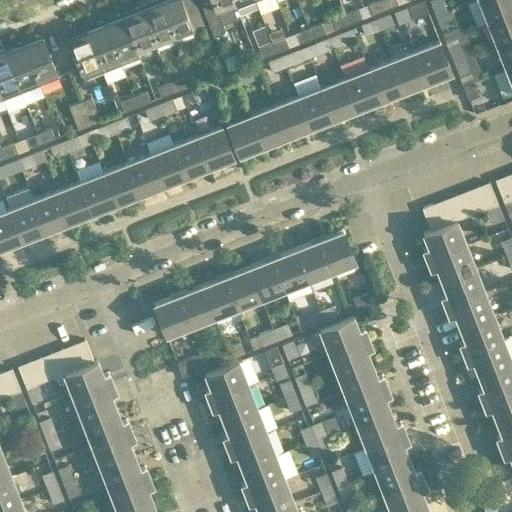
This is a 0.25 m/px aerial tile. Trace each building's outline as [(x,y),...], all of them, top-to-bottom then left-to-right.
[(153,2),(141,7),(155,42),(173,35),(159,0),(152,0),(153,2)] [(159,0),(173,35),(176,42),(182,39),(180,32),(203,23),(193,0),(159,0)] [(212,0),(213,0),(201,5),(209,23),(213,35),(221,32),(222,32),(222,31),(223,31),(223,30),(224,30),(224,29),(224,28),(224,27),(224,26),(224,25),(222,22),(240,15),(237,7),(234,0),(212,0)] [(381,0),(375,0),(368,3),(372,13),(385,8),(381,0)] [(396,0),(381,0),(385,8),(398,3),(396,0)] [(424,0),(422,0),(401,8),(406,20),(429,12),(424,0)] [(442,0),(429,0),(435,13),(446,9),(442,0)] [(511,0),(479,0),(488,20),(511,10),(511,0)] [(140,5),(122,12),(136,49),(155,42),(141,7),(140,5)] [(358,7),(344,12),(348,22),(362,17),(358,7)] [(401,8),(394,11),(399,23),(406,20),(401,8)] [(446,9),(435,13),(441,28),(452,24),(446,9)] [(511,10),(488,20),(497,43),(511,37),(511,10)] [(117,16),(104,21),(121,63),(139,56),(136,49),(122,12),(116,14),(117,16)] [(344,12),(331,17),(335,28),(348,22),(344,12)] [(389,12),(376,17),(381,28),(394,23),(389,12)] [(376,17),(362,23),(366,33),(381,28),(376,17)] [(98,24),(86,28),(103,70),(121,63),(104,21),(103,19),(97,22),(98,24)] [(321,21),(308,26),(312,37),(325,32),(321,21)] [(103,70),(86,28),(85,29),(84,26),(67,33),(78,61),(76,62),(79,70),(81,69),(84,78),(103,70)] [(308,26),(295,32),(299,42),(312,37),(308,26)] [(343,30),(328,36),(332,47),(347,41),(343,30)] [(36,37),(24,42),(40,84),(59,77),(43,35),(42,35),(41,33),(35,35),(36,37)] [(284,36),(271,41),(275,51),(288,46),(284,36)] [(328,36),(313,42),(318,53),(332,47),(328,36)] [(511,37),(497,43),(506,67),(511,64),(511,37)] [(439,38),(415,48),(428,79),(451,70),(439,38)] [(17,45),(6,49),(22,91),(40,84),(24,42),(23,42),(22,40),(16,42),(17,45)] [(271,41),(258,46),(262,56),(275,51),(271,41)] [(448,46),(454,60),(464,56),(459,42),(448,46)] [(0,89),(3,98),(22,91),(6,49),(4,47),(0,48),(0,89)] [(298,48),(283,54),(287,65),(302,59),(298,48)] [(415,48),(392,57),(404,89),(428,79),(415,48)] [(363,53),(339,62),(345,75),(357,107),(381,98),(369,66),(368,66),(363,53)] [(283,54),(268,60),(272,71),(287,65),(283,54)] [(464,56),(454,60),(459,74),(469,70),(464,56)] [(392,57),(369,66),(381,98),(404,89),(392,57)] [(511,64),(506,67),(493,72),(502,96),(511,92),(511,64)] [(241,70),(235,72),(240,83),(254,78),(249,67),(241,70)] [(315,72),(294,80),(299,93),(311,125),(334,116),(322,84),(321,85),(315,72)] [(183,75),(170,81),(174,91),(187,86),(183,75)] [(345,75),(322,84),(334,116),(357,107),(345,75)] [(226,76),(211,82),(216,93),(230,88),(226,76)] [(463,84),(469,98),(478,94),(473,80),(463,84)] [(170,81),(157,86),(161,96),(174,91),(170,81)] [(206,84),(190,90),(195,101),(211,95),(206,84)] [(146,89),(133,95),(137,105),(150,100),(146,89)] [(182,93),(186,105),(195,101),(190,90),(182,93)] [(186,105),(182,93),(173,97),(177,108),(186,105)] [(299,93),(275,103),(287,135),(311,125),(299,93)] [(91,95),(80,100),(89,124),(100,120),(91,95)] [(133,95),(120,100),(124,110),(137,105),(133,95)] [(173,97),(157,103),(162,114),(177,108),(173,97)] [(80,100),(69,104),(78,128),(89,124),(80,100)] [(157,103),(145,107),(145,108),(149,119),(162,114),(157,103)] [(275,103),(251,112),(263,144),(287,135),(275,103)] [(263,144),(251,112),(227,122),(239,153),(263,144)] [(126,115),(112,121),(116,132),(130,126),(126,115)] [(112,121),(98,126),(102,137),(116,132),(112,121)] [(222,124),(198,133),(211,164),(234,155),(222,124)] [(98,126),(88,130),(92,141),(102,137),(98,126)] [(50,127),(37,132),(41,142),(55,137),(50,127)] [(82,145),(92,141),(88,130),(78,134),(82,145)] [(37,132),(24,137),(28,148),(41,142),(37,132)] [(146,141),(150,152),(175,143),(170,132),(146,141)] [(198,133),(175,143),(187,174),(211,164),(198,133)] [(78,134),(64,139),(68,150),(82,145),(78,134)] [(24,137),(19,139),(23,150),(28,148),(24,137)] [(18,152),(23,150),(19,139),(13,141),(18,152)] [(51,145),(50,145),(54,156),(68,150),(64,139),(51,145)] [(13,141),(0,146),(5,157),(18,152),(13,141)] [(175,143),(150,152),(162,183),(187,174),(175,143)] [(41,149),(32,152),(36,163),(45,159),(41,149)] [(32,152),(18,158),(22,168),(36,163),(32,152)] [(150,152),(128,161),(140,192),(162,183),(150,152)] [(18,158),(3,163),(7,174),(22,168),(18,158)] [(76,169),(80,180),(104,170),(100,160),(76,169)] [(128,161),(104,170),(116,201),(140,192),(128,161)] [(104,170),(80,180),(92,211),(116,201),(104,170)] [(495,178),(503,201),(511,197),(511,189),(506,173),(495,178)] [(80,180),(57,188),(69,219),(92,211),(80,180)] [(486,207),(487,207),(498,203),(489,180),(477,184),(486,207)] [(466,189),(475,212),(486,207),(477,184),(466,189)] [(6,196),(10,207),(34,197),(30,187),(6,196)] [(57,188),(34,197),(46,229),(69,219),(57,188)] [(455,193),(464,216),(475,212),(466,189),(455,193)] [(453,221),(456,219),(464,216),(455,193),(444,197),(453,221)] [(34,197),(10,207),(22,238),(46,229),(34,197)] [(444,197),(432,202),(441,225),(453,221),(444,197)] [(511,213),(511,197),(503,201),(509,215),(511,213)] [(421,206),(430,229),(441,225),(432,202),(421,206)] [(498,203),(487,207),(493,221),(503,217),(498,203)] [(0,246),(22,238),(10,207),(0,210),(0,246)] [(428,246),(423,248),(427,258),(461,244),(457,235),(461,233),(456,219),(453,221),(441,225),(430,229),(423,232),(428,246)] [(343,229),(320,238),(332,269),(355,260),(343,229)] [(511,239),(511,236),(500,240),(506,254),(511,251),(511,239)] [(320,238),(297,247),(309,278),(332,269),(320,238)] [(461,244),(427,258),(430,268),(436,265),(441,279),(474,266),(469,252),(465,254),(461,244)] [(297,247),(272,256),(284,287),(289,298),(312,290),(307,279),(309,278),(297,247)] [(272,256),(249,265),(261,297),(284,287),(272,256)] [(249,265),(225,274),(237,306),(261,297),(249,265)] [(447,293),(441,295),(445,305),(479,291),(476,282),(480,280),(474,266),(441,279),(447,293)] [(225,274),(202,283),(214,315),(237,306),(225,274)] [(202,283),(179,292),(191,324),(214,315),(202,283)] [(454,312),(460,326),(493,313),(483,290),(479,291),(445,305),(449,314),(454,312)] [(367,291),(353,296),(357,307),(367,302),(371,301),(368,293),(367,291)] [(191,324),(179,292),(154,302),(166,333),(191,324)] [(336,302),(321,308),(321,310),(325,319),(340,313),(336,304),(336,302)] [(321,308),(305,314),(306,316),(309,325),(325,319),(321,310),(321,308)] [(465,340),(460,342),(463,351),(498,338),(494,328),(498,327),(493,313),(460,326),(465,340)] [(320,327),(329,351),(368,336),(364,326),(358,329),(353,315),(320,327)] [(287,322),(273,327),(277,338),(291,332),(287,322)] [(273,327),(258,333),(262,343),(277,338),(273,327)] [(368,336),(329,351),(333,361),(335,365),(339,363),(342,373),(343,372),(371,362),(366,348),(372,346),(368,336)] [(83,365),(94,360),(85,338),(74,342),(83,365)] [(498,338),(463,351),(467,361),(473,359),(478,373),(511,360),(506,346),(501,348),(498,338)] [(285,342),(282,343),(288,358),(298,354),(292,339),(285,342)] [(240,341),(226,347),(231,357),(244,352),(240,341)] [(63,346),(72,369),(83,365),(74,342),(63,346)] [(276,344),(264,349),(270,365),(274,373),(286,369),(276,344)] [(60,374),(64,372),(72,369),(63,346),(51,351),(60,374)] [(231,357),(226,347),(211,352),(215,363),(231,357)] [(49,378),(60,374),(51,351),(40,355),(49,378)] [(177,361),(182,374),(206,365),(201,352),(177,361)] [(38,382),(49,378),(40,355),(29,359),(38,382)] [(29,359),(18,364),(27,387),(36,383),(38,382),(29,359)] [(72,369),(64,372),(74,396),(78,394),(112,381),(108,371),(103,373),(97,359),(94,360),(83,365),(72,369)] [(211,386),(205,388),(209,398),(244,385),(248,383),(245,376),(244,373),(239,360),(238,359),(224,364),(205,372),(211,386)] [(478,388),(482,398),(511,386),(511,362),(511,360),(478,373),(483,386),(478,388)] [(342,373),(338,374),(344,388),(348,386),(352,396),(386,383),(382,373),(376,375),(371,362),(343,372),(342,373)] [(21,389),(12,366),(1,370),(10,393),(12,393),(21,389)] [(286,369),(274,373),(276,379),(288,374),(286,369)] [(0,370),(0,397),(10,393),(1,370),(0,370)] [(305,372),(295,376),(300,390),(311,386),(305,372)] [(289,378),(279,382),(284,396),(295,392),(289,378)] [(82,404),(78,405),(83,419),(116,406),(110,393),(116,390),(112,381),(78,394),(82,404)] [(27,387),(26,387),(31,401),(42,397),(41,396),(36,383),(27,387)] [(355,406),(351,407),(357,421),(389,408),(384,395),(390,392),(386,383),(352,396),(355,406)] [(244,385),(209,398),(213,408),(219,406),(224,419),(257,407),(251,393),(247,394),(244,385)] [(311,386),(300,390),(306,404),(316,400),(311,386)] [(511,386),(482,398),(486,408),(491,406),(497,420),(511,413),(511,386)] [(12,393),(10,393),(16,407),(26,403),(21,389),(12,393)] [(295,392),(284,396),(289,410),(300,406),(295,392)] [(229,433),(223,435),(227,445),(262,432),(266,430),(265,429),(276,425),(267,402),(257,407),(224,419),(229,433)] [(116,406),(83,419),(88,433),(92,431),(96,441),(131,428),(127,418),(121,420),(116,406)] [(357,421),(366,445),(370,443),(404,430),(401,420),(395,422),(389,408),(357,421)] [(502,434),(497,436),(500,445),(511,440),(511,413),(497,420),(502,434)] [(50,416),(39,420),(44,434),(55,430),(50,416)] [(313,423),(310,424),(316,438),(327,434),(321,419),(313,423)] [(34,422),(23,426),(29,440),(39,436),(34,422)] [(307,425),(300,428),(305,442),(316,438),(310,424),(307,425)] [(100,451),(96,452),(101,466),(134,453),(129,440),(134,438),(131,428),(96,441),(100,451)] [(55,430),(44,434),(50,449),(61,444),(55,430)] [(366,445),(352,450),(361,474),(375,468),(408,455),(402,442),(408,439),(404,430),(370,443),(366,445)] [(262,432),(227,445),(231,455),(237,453),(242,466),(275,454),(270,440),(266,441),(262,432)] [(327,434),(316,438),(322,452),(325,451),(332,448),(327,434)] [(39,436),(29,440),(34,455),(45,451),(39,436)] [(316,438),(305,442),(311,456),(319,453),(322,452),(316,438)] [(511,440),(500,445),(504,455),(509,453),(511,459),(511,440)] [(134,453),(101,466),(107,480),(111,478),(115,488),(149,475),(145,465),(139,467),(134,453)] [(247,480),(242,482),(246,492),(280,479),(276,469),(280,467),(275,454),(242,466),(247,480)] [(408,455),(375,468),(380,482),(385,480),(388,490),(423,477),(419,467),(413,469),(408,455)] [(68,463),(57,467),(63,481),(74,477),(68,463)] [(342,465),(332,469),(337,484),(348,480),(342,465)] [(52,469),(41,473),(47,487),(58,483),(52,469)] [(316,477),(321,490),(332,485),(327,472),(316,477)] [(118,498),(114,500),(119,511),(123,511),(152,501),(147,487),(153,485),(149,475),(115,488),(118,498)] [(0,479),(0,506),(20,499),(14,485),(10,486),(7,477),(0,479)] [(74,477),(63,481),(68,496),(79,491),(74,477)] [(392,500),(388,501),(392,511),(401,511),(426,503),(421,489),(427,487),(423,477),(388,490),(392,500)] [(280,479),(246,492),(249,502),(255,500),(259,511),(263,511),(293,500),(288,487),(284,488),(280,479)] [(487,485),(492,495),(506,489),(502,479),(487,485)] [(348,480),(337,484),(343,498),(353,494),(348,480)] [(58,483),(47,487),(52,502),(63,497),(58,483)] [(331,486),(321,490),(326,504),(337,500),(331,486)] [(0,511),(25,511),(20,499),(0,506),(0,511)] [(297,511),(293,500),(263,511),(297,511)] [(156,511),(152,501),(123,511),(156,511)] [(401,511),(429,511),(426,503),(401,511)]
